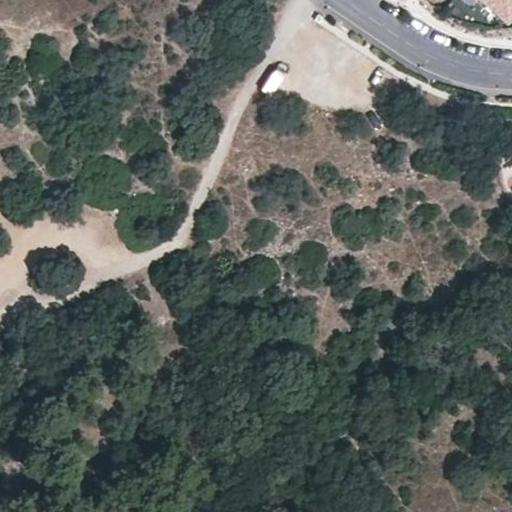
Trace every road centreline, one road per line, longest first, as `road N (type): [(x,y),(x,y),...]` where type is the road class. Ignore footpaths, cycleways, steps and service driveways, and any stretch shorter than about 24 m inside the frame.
road 1 (track): [(0,315),(168,249),(301,0)]
road 2 (residential): [(511,74),(424,54),(342,0)]
road 3 (track): [(132,265),(84,245),(26,241),(0,293)]
